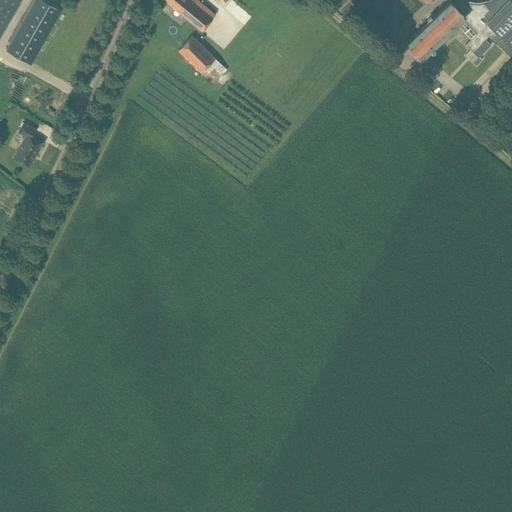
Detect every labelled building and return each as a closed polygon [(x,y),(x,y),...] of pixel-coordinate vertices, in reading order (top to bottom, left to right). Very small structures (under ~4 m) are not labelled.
[(0,0),(0,36),(20,0),(0,0)] [(61,9),(44,0),(34,0),(7,49),(31,62),(61,9)] [(166,0),(182,13),(202,30),(216,14),(198,0),(166,0)] [(450,0),(406,42),(421,58),(430,49),(431,50),(433,50),(435,49),(435,47),(434,46),(463,18),(477,32),(465,44),(470,49),(466,54),(474,62),(491,44),(485,39),(489,35),(491,38),(490,38),(496,43),(496,42),(511,56),(511,0),(498,0),(493,6),(492,5),(490,8),(486,2),(483,3),(481,3),(477,3),(474,3),(470,2),(467,1),(464,0),(461,0),(460,1),(456,6),(450,0)] [(190,37),(179,49),(202,71),(216,57),(193,35),(190,37)] [(160,68),(143,84),(178,118),(194,102),(189,97),(182,90),(160,68)] [(35,129),(26,124),(24,123),(20,129),(28,133),(14,158),(29,166),(43,141),(32,135),(35,129)]
